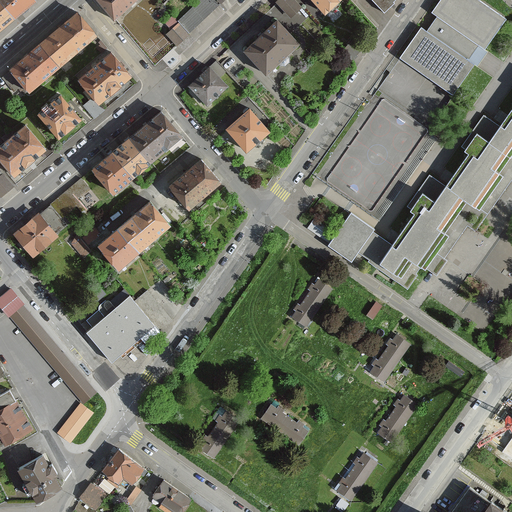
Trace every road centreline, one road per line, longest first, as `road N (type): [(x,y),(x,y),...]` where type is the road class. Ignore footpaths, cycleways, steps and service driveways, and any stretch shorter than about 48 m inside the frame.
road 1 (residential): [(500,374),(267,211)]
road 2 (residential): [(267,211),(418,0)]
road 3 (residential): [(130,405),(267,211)]
road 4 (residential): [(157,89),(0,221)]
road 5 (residential): [(130,405),(0,248)]
road 6 (residential): [(500,374),(405,511)]
road 7 (residential): [(267,211),(157,89)]
road 8 (residential): [(116,426),(239,511)]
road 9 (residential): [(252,0),(157,89)]
